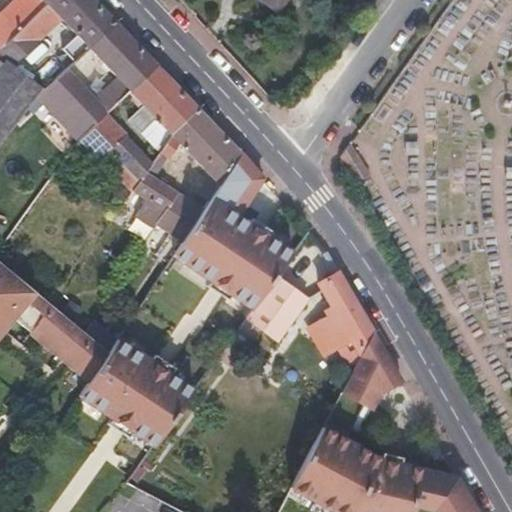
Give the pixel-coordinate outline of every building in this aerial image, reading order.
[(0,55),(6,61),(10,64),(39,38),(60,18),(59,18),(77,0),(49,0),(0,46),(0,55)] [(0,46),(49,0),(12,0),(0,12),(0,46)] [(88,47),(114,22),(93,0),(77,0),(59,18),(60,18),(77,36),(88,47)] [(114,22),(88,47),(101,61),(116,77),(94,99),(65,67),(42,88),(36,96),(76,139),(105,112),(129,91),(156,65),(114,22)] [(77,36),(62,49),(73,60),(88,47),(77,36)] [(0,55),(0,142),(29,105),(36,96),(42,88),(10,64),(6,61),(0,55)] [(170,134),(197,107),(156,65),(129,91),(143,106),(144,107),(170,134)] [(143,106),(128,120),(158,152),(159,151),(167,138),(169,135),(144,107),(143,106)] [(199,196),(208,201),(230,168),(241,153),(197,107),(170,134),(169,135),(167,138),(159,151),(167,157),(177,142),(212,177),(199,196)] [(146,172),(152,163),(105,112),(76,139),(98,162),(110,151),(120,162),(111,171),(131,191),(132,190),(146,172)] [(371,174),(352,144),(351,142),(339,157),(355,183),(371,174)] [(230,168),(213,192),(240,211),(244,206),(247,200),(251,194),(256,188),(261,180),(262,178),(251,165),(241,153),(230,168)] [(146,172),(132,190),(147,200),(136,216),(152,227),(154,224),(180,242),(185,234),(203,208),(146,172)] [(247,223),(237,216),(240,211),(213,192),(208,201),(203,208),(185,234),(180,242),(171,253),(209,279),(211,281),(226,291),(229,292),(251,308),(276,275),(278,272),(292,253),(267,236),(264,234),(250,224),(247,223)] [(251,217),(247,223),(250,224),(264,234),(267,236),(271,231),(265,227),(255,220),(251,217)] [(0,322),(8,313),(27,329),(39,339),(43,342),(47,346),(61,356),(65,360),(68,363),(89,380),(108,352),(54,307),(0,262),(0,322)] [(251,308),(244,317),(278,342),(311,296),(278,272),(276,275),(251,308)] [(372,331),(337,272),(317,283),(326,299),(317,304),(328,322),(326,330),(340,354),(348,356),(353,365),(358,357),(363,348),(372,331)] [(211,281),(209,279),(205,284),(210,287),(216,291),(224,297),(225,298),(229,292),(226,291),(211,281)] [(386,356),(372,331),(363,348),(358,357),(365,370),(387,358),(386,356)] [(148,360),(116,338),(108,352),(89,380),(79,395),(110,416),(113,418),(128,429),(130,430),(153,445),(193,390),(169,374),(166,372),(151,362),(148,360)] [(152,354),(148,360),(151,362),(166,372),(169,374),(173,368),(167,364),(162,360),(156,356),(152,354)] [(358,357),(353,365),(339,391),(369,407),(376,394),(378,393),(400,381),(393,368),(387,358),(365,370),(358,357)] [(113,418),(110,416),(106,423),(109,425),(115,429),(121,433),(126,437),(130,430),(128,429),(113,418)] [(476,511),(456,476),(438,472),(433,471),(428,470),(399,464),(379,460),(320,426),(292,481),(318,495),(315,500),(333,511),(411,511),(412,508),(433,511),(476,511)] [(380,453),(379,460),(399,464),(400,457),(390,455),(380,453)]
